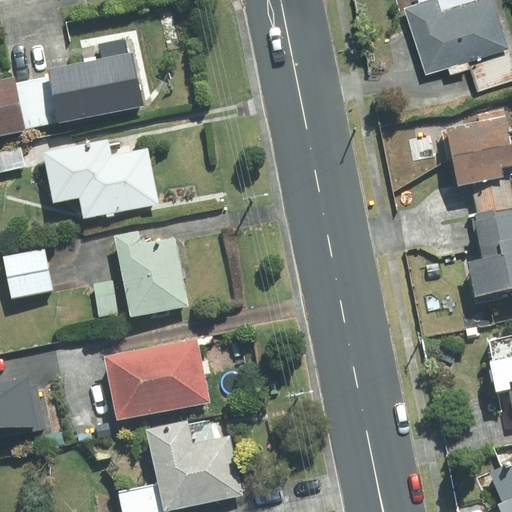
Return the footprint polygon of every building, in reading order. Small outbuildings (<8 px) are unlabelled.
[(416,0),(417,4),(403,8),(419,71),(442,65),(444,74),(468,67),(465,58),(473,56),(482,88),(511,80),(511,55),(497,0),(416,0)] [(0,137),(140,109),(129,60),(0,87),(0,137)] [(472,114),(474,126),(441,132),(451,192),(497,185),(496,175),(509,173),(502,130),(499,110),(472,114)] [(104,141),(41,153),(51,206),(75,201),(80,226),(159,210),(147,150),(107,158),(104,141)] [(0,173),(26,168),(22,147),(0,151),(0,173)] [(511,214),(508,192),(467,199),(478,262),(462,264),(469,302),(511,294),(511,214)] [(138,235),(112,240),(128,322),(187,310),(173,239),(140,245),(138,235)] [(42,252),(0,260),(0,265),(8,304),(52,294),(42,252)] [(111,283),(92,286),(97,320),(116,317),(111,283)] [(511,340),(485,343),(491,399),(508,398),(510,419),(511,418),(511,340)] [(209,404),(196,344),(102,364),(115,425),(209,404)] [(0,443),(37,436),(27,382),(0,387),(0,443)] [(142,433),(153,486),(114,494),(117,511),(187,511),(242,500),(228,438),(187,447),(182,424),(142,433)] [(511,511),(511,464),(491,473),(505,506),(490,511),(511,511)]
